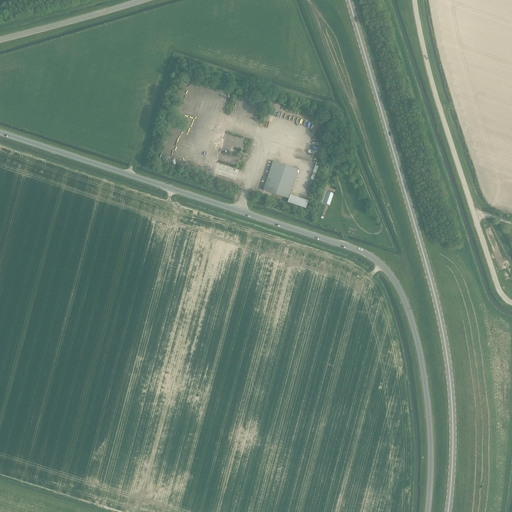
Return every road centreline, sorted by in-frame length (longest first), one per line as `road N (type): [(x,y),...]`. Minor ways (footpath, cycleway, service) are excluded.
road 1 (tertiary): [(427,511),(430,442),(420,354),(399,289),(379,262),(0,132)]
road 2 (secondary): [(448,511),(445,345),(348,0)]
road 3 (unclassified): [(414,0),(429,76),(497,286),(511,303)]
road 4 (unclassified): [(0,39),(144,0)]
